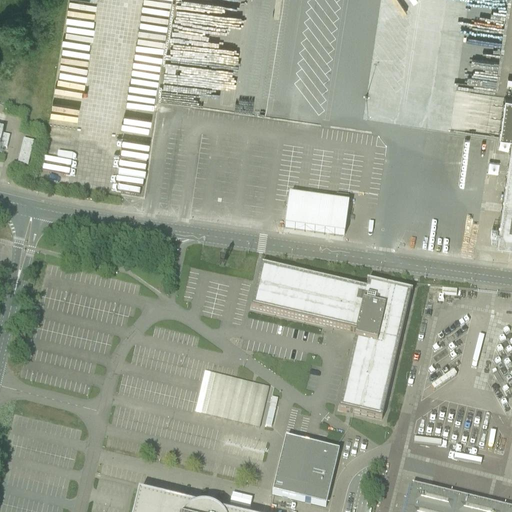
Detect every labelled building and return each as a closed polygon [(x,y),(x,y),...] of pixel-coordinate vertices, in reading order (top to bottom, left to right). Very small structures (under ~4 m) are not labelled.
[(60,53),(86,57),(93,15),(83,13),(83,12),(68,9),(64,32),(60,53)] [(126,172),(144,174),(157,88),(137,85),(136,91),(126,90),(114,169),(126,171),(126,172)] [(511,140),(496,244),(511,246),(511,99),(505,99),(500,138),(511,140)] [(70,175),(77,108),(50,105),(42,180),(60,181),(61,174),(70,175)] [(0,130),(0,147),(6,149),(9,137),(2,135),(3,131),(0,130)] [(18,164),(27,166),(33,142),(23,140),(18,164)] [(412,293),(411,293),(366,283),(366,284),(367,284),(366,290),(260,266),(250,309),(356,334),(338,411),(381,421),(411,294),(411,295),(412,293)] [(441,338),(465,324),(462,318),(437,332),(441,338)] [(215,376),(206,417),(259,429),(268,388),(221,377),(215,376)] [(339,453),(325,449),(285,440),(272,496),(325,508),(339,453)] [(511,511),(433,492),(411,487),(404,511),(511,511)] [(216,511),(214,511),(211,510),(209,509),(206,509),(203,508),(200,508),(197,508),(138,494),(133,511),(216,511)]
